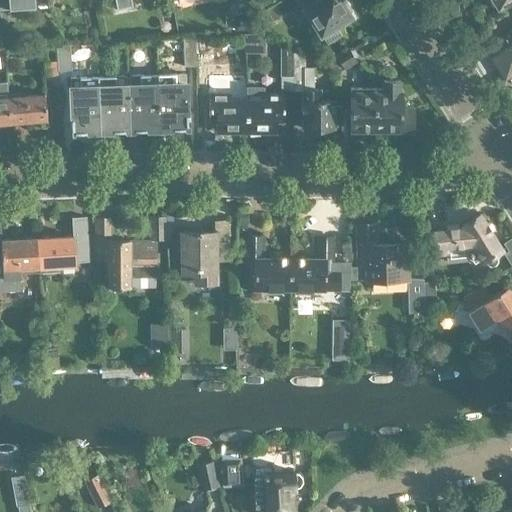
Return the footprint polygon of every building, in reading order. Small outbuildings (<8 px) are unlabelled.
[(51,0),(0,0),(0,9),(9,8),(34,6),(52,5),(51,0)] [(114,0),(117,9),(132,6),(130,0),(114,0)] [(293,0),(278,0),(265,9),(272,20),(297,5),(293,0)] [(302,0),(300,1),(321,33),(327,44),(341,35),(335,24),(350,15),(347,11),(351,9),(345,0),(341,0),(340,0),(302,0)] [(511,0),(492,0),(497,8),(499,6),(501,10),(511,3),(511,0)] [(263,37),(257,34),(242,34),(242,52),(262,52),(263,37)] [(195,36),(183,41),(184,66),(196,65),(196,64),(195,36)] [(511,45),(506,48),(488,59),(499,78),(511,69),(511,36),(507,39),(511,45)] [(72,44),(57,45),(58,70),(73,69),(72,44)] [(293,76),(292,50),(280,44),(280,76),(293,76)] [(347,47),(337,54),(345,67),(356,60),(347,47)] [(320,100),(320,89),(312,89),(312,69),(305,69),(305,56),(292,50),(293,76),(293,89),(304,89),(304,98),(302,98),(302,119),(304,119),(304,127),(334,128),(334,101),(320,100)] [(345,67),(337,54),(323,62),(339,71),(345,67)] [(57,60),(43,61),(44,85),(58,84),(57,60)] [(176,73),(158,74),(160,127),(161,127),(161,126),(163,126),(164,128),(173,128),(174,126),(176,126),(176,127),(183,127),(183,126),(184,126),(184,125),(187,125),(187,123),(187,121),(188,121),(188,114),(187,114),(187,113),(186,113),(185,83),(177,83),(176,73)] [(141,84),(128,84),(130,127),(135,127),(135,128),(137,128),(144,128),(144,127),(146,127),(147,129),(155,129),(157,127),(158,127),(158,128),(160,127),(158,74),(141,75),(141,84)] [(99,130),(97,76),(80,77),(81,86),(71,86),(72,117),(71,117),(71,119),(70,119),(71,126),(71,128),(72,128),(72,129),(75,129),(75,130),(76,130),(76,131),(84,130),(85,130),(87,131),(95,131),(96,129),(98,129),(98,130),(99,130)] [(117,76),(97,76),(99,130),(101,130),(101,129),(103,129),(104,131),(112,130),(114,128),(115,128),(115,129),(122,129),(122,128),(124,128),(130,127),(128,84),(117,84),(117,76)] [(374,88),(374,132),(387,132),(387,128),(412,128),(412,108),(401,108),(401,92),(396,92),(396,80),(383,80),(383,88),(374,88)] [(361,132),(374,132),(374,88),(350,88),(350,128),(361,128),(361,132)] [(242,129),(246,129),(246,98),(230,98),(230,92),(209,92),(209,119),(216,119),(216,129),(232,129),(232,131),(242,131),(242,129)] [(246,98),(246,129),(249,129),(250,131),(260,131),(260,129),(276,129),(276,119),(283,119),(283,93),(262,92),(262,98),(246,98)] [(45,93),(8,96),(10,121),(47,118),(45,93)] [(8,96),(0,97),(0,122),(10,121),(8,96)] [(462,226),(419,231),(423,263),(436,262),(435,254),(448,252),(449,260),(470,258),(472,254),(477,250),(484,261),(485,260),(487,263),(489,265),(493,265),(496,263),(498,258),(497,254),(496,253),(503,249),(479,211),(461,223),(462,226)] [(248,229),(248,212),(238,212),(238,229),(248,229)] [(153,244),(158,244),(167,243),(166,215),(153,215),(153,244)] [(72,216),(73,234),(37,236),(40,271),(63,270),(62,264),(77,263),(77,260),(89,259),(86,216),(72,216)] [(97,252),(108,252),(109,286),(131,286),(131,276),(131,266),(158,265),(158,244),(153,244),(143,244),(143,239),(130,239),(130,238),(111,238),(111,216),(96,216),(97,252)] [(216,219),(217,229),(179,229),(180,246),(183,246),(184,270),(196,270),(197,280),(219,280),(217,240),(228,240),(228,218),(216,219)] [(1,239),(0,221),(0,220),(0,289),(19,289),(19,275),(19,272),(40,271),(37,236),(1,239)] [(406,278),(405,243),(375,243),(375,242),(374,223),(357,223),(358,261),(367,261),(367,266),(352,266),(352,280),(367,279),(406,278)] [(247,274),(255,274),(255,289),(290,289),(290,256),(263,256),(263,236),(247,236),(247,274)] [(290,256),(290,289),(326,289),(326,274),(334,274),(334,236),(318,236),(318,257),(290,256)] [(433,280),(422,281),(422,294),(422,297),(435,297),(433,280)] [(490,296),(484,284),(462,298),(479,326),(498,314),(511,336),(511,294),(507,286),(490,296)] [(165,324),(148,324),(148,343),(165,343),(165,324)] [(187,328),(170,328),(170,350),(187,349),(187,328)] [(347,358),(347,338),(332,338),(332,358),(347,358)] [(58,366),(57,352),(43,353),(44,367),(58,366)] [(240,458),(222,459),(224,485),(242,484),(240,458)] [(212,460),(196,464),(203,492),(218,488),(212,460)] [(271,464),(252,465),(255,511),(286,511),(289,511),(296,508),(294,487),(300,484),(301,480),(301,476),(298,473),(293,472),(293,469),(271,471),(271,464)] [(83,479),(97,507),(111,500),(96,473),(83,479)] [(17,505),(18,511),(29,511),(28,503),(29,503),(24,477),(12,480),(17,505)]
